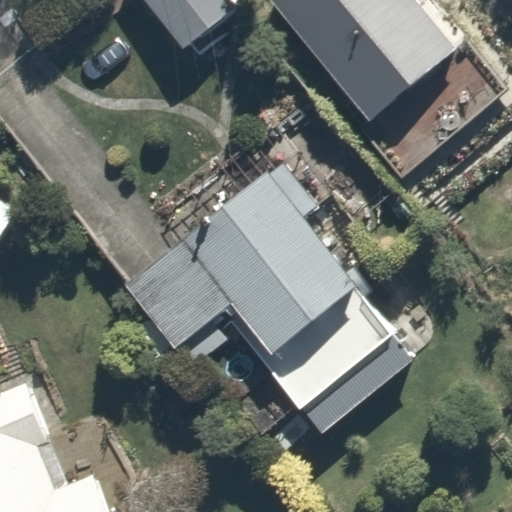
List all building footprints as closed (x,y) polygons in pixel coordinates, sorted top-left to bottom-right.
[(234,0),(145,0),(200,65),(253,22),(234,0)] [(273,0),(397,151),(495,71),(437,0),(273,0)] [(193,367),(251,320),(278,353),(266,363),(315,423),(411,345),(376,300),(392,287),(290,161),(131,290),(193,367)] [(0,257),(17,234),(0,222),(0,257)] [(0,511),(149,511),(126,456),(81,474),(42,383),(0,400),(0,511)]
